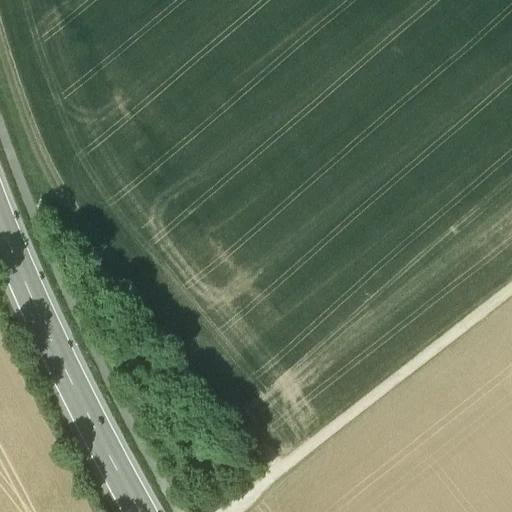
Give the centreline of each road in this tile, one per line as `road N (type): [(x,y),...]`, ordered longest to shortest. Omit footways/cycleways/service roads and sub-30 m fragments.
road 1 (track): [(277,467),(56,197),(0,42)]
road 2 (track): [(511,286),(225,511)]
road 3 (unclassified): [(140,511),(0,220)]
